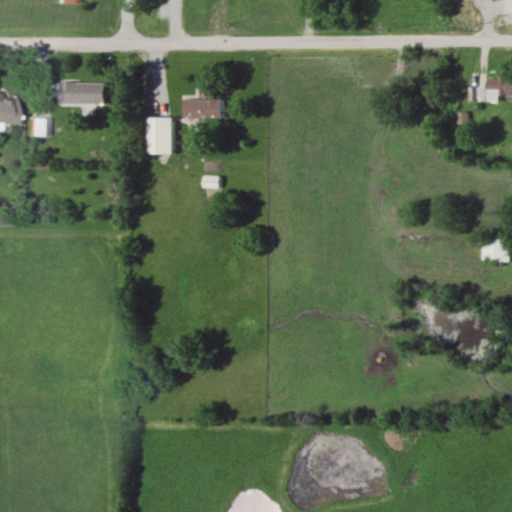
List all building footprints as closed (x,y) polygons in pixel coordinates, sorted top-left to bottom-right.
[(485,99),(511,98),(511,76),(485,76),(485,99)] [(61,103),(61,82),(105,82),(105,103),(61,103)] [(183,116),(183,97),(191,97),(191,88),(209,89),(209,97),(222,98),(221,116),(183,116)] [(0,124),(15,125),(15,99),(0,98),(0,124)] [(171,153),(148,153),(148,116),(171,116),(171,153)] [(511,261),(511,238),(482,238),(482,261),(511,261)]
